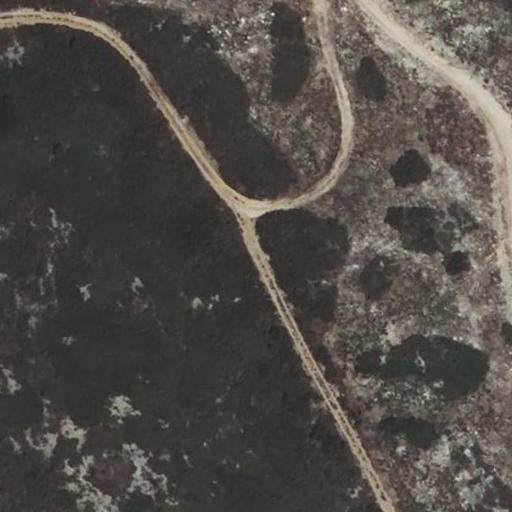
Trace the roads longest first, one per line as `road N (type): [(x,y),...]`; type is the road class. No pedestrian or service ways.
road 1 (track): [(0,23),(88,23),(256,208),(313,192),(343,143),(328,0)]
road 2 (track): [(366,0),(470,85),(511,158)]
